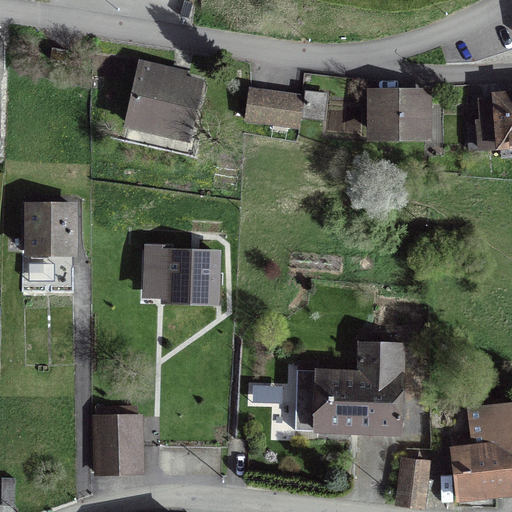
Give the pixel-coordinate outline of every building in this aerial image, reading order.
[(52,60),(67,63),(70,51),(54,48),(52,60)] [(154,124),(189,131),(187,137),(190,138),(202,84),(186,80),(187,75),(143,66),(130,124),(153,129),(154,124)] [(251,91),(247,121),(297,128),(301,98),(251,91)] [(325,119),(328,96),(308,93),(305,116),(325,119)] [(511,145),(511,96),(497,97),(497,99),(480,100),(482,121),(478,121),(479,125),(467,126),(469,150),(501,148),(501,146),(511,145)] [(424,133),(424,97),(375,97),(375,133),(424,133)] [(75,206),(30,206),(29,253),(75,253),(75,206)] [(146,247),(145,281),(147,281),(147,273),(167,273),(166,300),(214,302),(216,254),(169,253),(170,247),(146,247)] [(361,344),(361,374),(317,372),(318,362),(300,361),(297,430),(402,433),(404,345),(361,344)] [(459,496),(511,491),(511,403),(472,407),(475,435),(453,437),(459,496)] [(144,418),(99,419),(100,473),(145,472),(144,418)] [(428,463),(405,461),(401,504),(422,505),(428,463)] [(18,480),(5,479),(4,505),(17,506),(18,480)]
